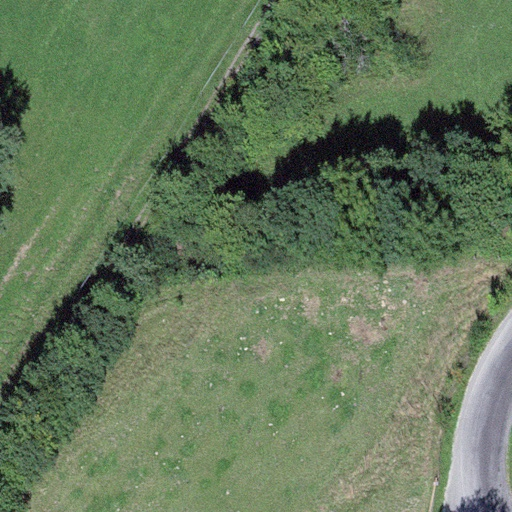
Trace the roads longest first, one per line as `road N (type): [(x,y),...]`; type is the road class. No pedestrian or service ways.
road 1 (track): [(290,0),(0,487)]
road 2 (residential): [(511,354),(475,449),(475,511)]
